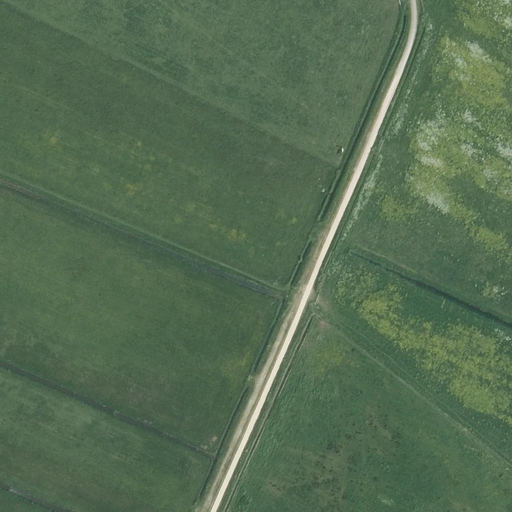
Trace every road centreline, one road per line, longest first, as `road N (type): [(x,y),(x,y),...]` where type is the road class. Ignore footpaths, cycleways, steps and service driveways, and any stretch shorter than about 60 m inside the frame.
road 1 (track): [(0,171),(297,296)]
road 2 (track): [(398,76),(297,296)]
road 3 (track): [(297,296),(202,511)]
